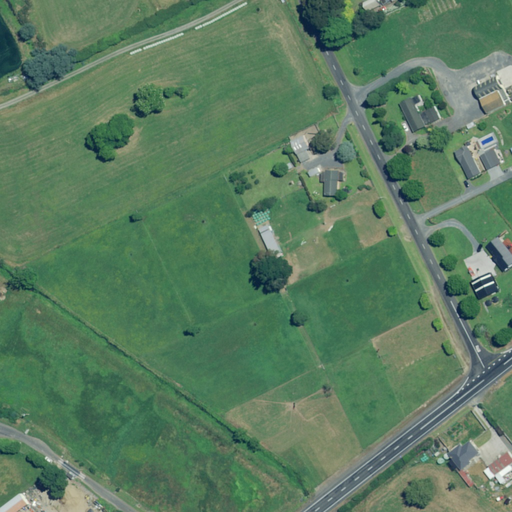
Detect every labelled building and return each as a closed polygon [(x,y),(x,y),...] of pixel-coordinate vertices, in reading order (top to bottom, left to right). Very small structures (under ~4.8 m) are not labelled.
[(373,0),(365,4),(369,13),(382,7),(378,0),(373,0)] [(481,99),(504,88),(499,77),(476,88),(481,99)] [(504,88),(481,99),(489,115),(511,103),(504,88)] [(420,96),(414,99),(402,105),(415,133),(427,127),(442,121),(435,108),(421,114),(417,105),(423,102),(420,96)] [(470,115),(475,123),(485,117),(480,110),(470,115)] [(311,149),(307,140),(294,145),(303,163),(312,159),(308,151),(311,149)] [(469,148),(457,154),(470,180),(482,174),(469,148)] [(496,150),(482,157),(488,171),(502,165),(496,150)] [(322,173),(320,167),(309,172),(312,178),(322,173)] [(323,173),(323,183),(327,183),(327,196),(340,197),(341,181),(345,182),(345,173),(341,173),(341,171),(328,171),(328,173),(323,173)] [(283,253),(270,225),(261,230),(274,257),(283,253)] [(481,454),(472,442),(464,448),(462,446),(451,455),(464,472),(474,464),(472,462),(481,454)] [(511,465),(511,456),(509,453),(491,467),(497,477),(507,469),(510,473),(511,472),(511,467),(511,466),(511,465)] [(472,481),(467,474),(462,477),(468,484),(472,481)] [(0,506),(0,511),(13,511),(24,505),(16,495),(0,506)]
